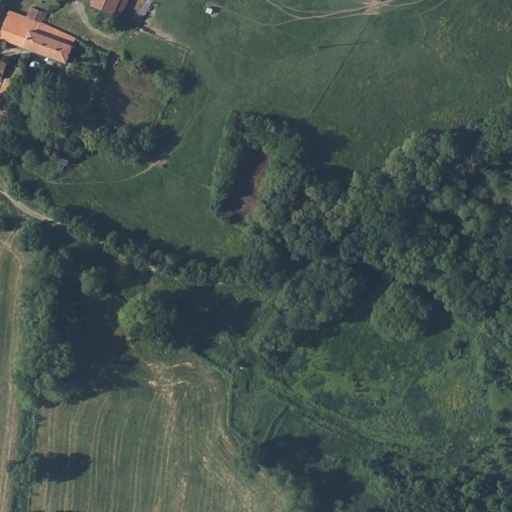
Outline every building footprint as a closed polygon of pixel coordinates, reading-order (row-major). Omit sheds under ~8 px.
[(94,0),(93,5),(113,14),(119,0),(94,0)] [(119,0),(113,14),(120,17),(127,0),(119,0)] [(148,10),(153,0),(145,0),(135,19),(138,21),(145,9),(148,10)] [(33,8),(29,18),(41,22),(43,23),(47,13),(33,8)] [(6,22),(0,37),(25,47),(31,30),(37,32),(41,22),(29,18),(17,13),(11,11),(6,22)] [(31,30),(25,47),(32,49),(67,62),(76,38),(43,23),(41,22),(37,32),(31,30)] [(0,95),(0,130),(2,131),(25,69),(16,66),(12,76),(9,75),(8,78),(6,79),(0,95)] [(63,153),(59,163),(68,166),(68,165),(71,158),(71,156),(63,153)]
